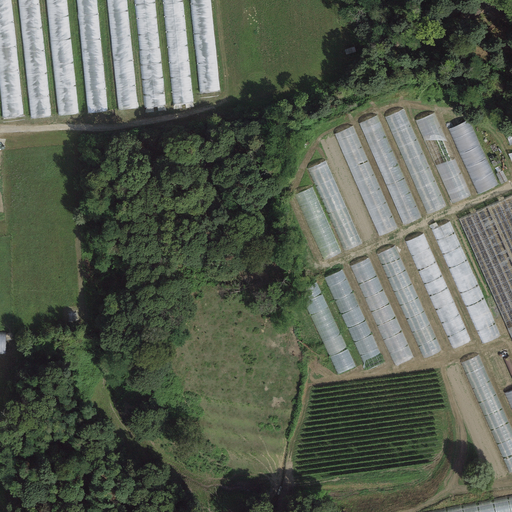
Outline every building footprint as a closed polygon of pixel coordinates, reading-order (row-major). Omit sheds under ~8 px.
[(29,0),(10,0),(23,127),(42,125),(29,0)] [(56,0),(36,0),(50,124),(69,122),(56,0)] [(95,0),(74,0),(86,114),(107,112),(95,0)] [(126,0),(106,0),(117,111),(138,109),(126,0)] [(154,0),(132,0),(144,111),(165,109),(154,0)] [(182,0),(160,0),(170,107),(192,105),(182,0)] [(213,0),(189,0),(199,95),(223,92),(213,0)] [(469,0),(496,20),(507,6),(498,0),(469,0)] [(402,112),(382,121),(426,218),(446,209),(402,112)] [(434,115),(415,123),(450,205),(469,197),(434,115)] [(377,118),(358,126),(402,228),(421,220),(377,118)] [(468,122),(447,132),(476,197),(497,188),(468,122)] [(352,128),(334,136),(379,239),(398,231),(352,128)] [(326,162),(308,170),(344,253),(362,245),(326,162)] [(311,189),(293,197),(322,262),(340,254),(311,189)] [(511,196),(487,208),(511,263),(511,196)] [(511,270),(486,211),(459,223),(511,344),(511,270)] [(454,223),(433,233),(482,347),(504,338),(454,223)] [(423,236),(404,245),(452,352),(471,343),(423,236)] [(395,248),(376,256),(422,361),(441,353),(395,248)] [(368,260),(348,269),(394,369),(414,360),(368,260)] [(342,272),(323,281),(366,374),(385,365),(342,272)] [(316,282),(296,291),(337,378),(357,369),(316,282)] [(511,431),(479,357),(460,365),(509,476),(511,474),(511,431)] [(511,392),(503,397),(511,416),(511,392)] [(511,511),(511,498),(443,511),(511,511)]
